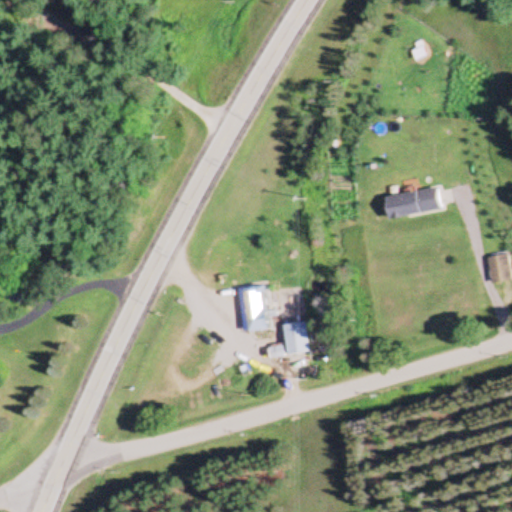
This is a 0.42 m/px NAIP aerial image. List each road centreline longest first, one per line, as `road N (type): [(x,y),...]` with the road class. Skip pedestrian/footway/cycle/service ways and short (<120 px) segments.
road 1 (primary): [(41,511),(139,291),(309,0)]
road 2 (residential): [(57,474),(511,340)]
road 3 (track): [(298,407),(283,378),(159,253)]
